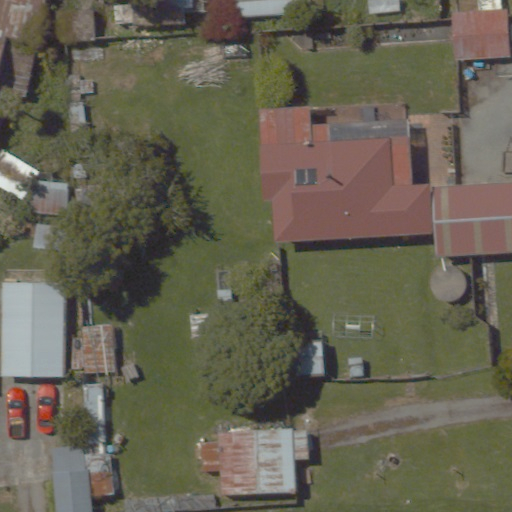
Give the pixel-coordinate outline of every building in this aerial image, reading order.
[(0,0),(0,153),(24,0),(0,0)] [(225,0),(225,18),(301,19),(301,0),(225,0)] [(511,5),(466,8),(468,60),(511,57),(511,5)] [(309,104),(262,107),(269,243),(431,235),(432,255),(511,250),(511,178),(425,183),(423,138),(311,144),(309,104)] [(70,280),(0,279),(0,378),(69,379),(70,280)] [(114,324),(78,324),(78,373),(114,372),(114,324)] [(292,417),(216,421),(217,435),(195,436),(197,469),(218,468),(220,498),(302,493),(300,456),(311,455),(310,430),(293,431),(292,417)] [(94,511),(95,470),(52,471),(52,511),(94,511)]
